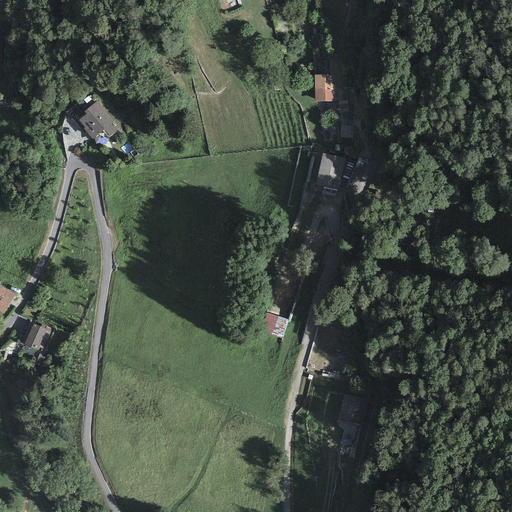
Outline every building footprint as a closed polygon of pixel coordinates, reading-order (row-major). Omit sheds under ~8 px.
[(329,59),(330,75),(332,75),(333,101),(349,101),(349,88),(343,88),(342,58),(329,59)] [(330,75),(315,75),(315,102),(333,101),(332,75),(330,75)] [(120,128),(97,100),(83,112),(86,114),(78,120),(93,139),(105,130),(110,136),(120,128)] [(349,104),(338,105),(339,113),(349,112),(349,104)] [(350,126),(341,125),(340,143),(350,143),(350,126)] [(346,158),(323,153),(316,185),(339,190),(346,158)] [(15,295),(0,285),(0,310),(4,312),(15,295)] [(289,321),(267,313),(261,332),(282,339),(289,321)] [(34,323),(24,344),(38,351),(39,347),(44,349),(52,332),(34,323)] [(367,401),(345,396),(339,419),(361,425),(367,401)]
